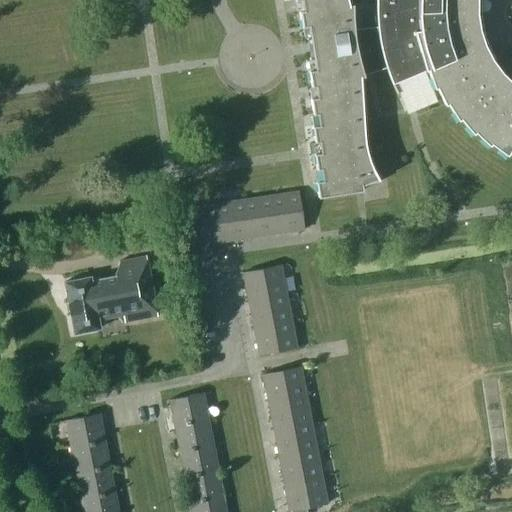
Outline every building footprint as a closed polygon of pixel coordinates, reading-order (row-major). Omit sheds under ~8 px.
[(352,29),(351,11),(351,4),(347,4),(345,0),(293,0),(295,0),(300,27),(303,26),(310,70),(307,70),(311,97),(309,97),(313,125),(311,125),(315,152),(312,153),(317,180),(314,180),(317,197),(361,190),(360,183),(375,178),(376,179),(377,179),(372,168),(368,160),(365,151),(363,142),(363,133),(359,77),(363,76),(362,75),(385,67),(383,62),(381,57),(380,52),(379,47),(378,42),(377,37),(376,32),(376,26),(352,29)] [(374,0),(374,4),(376,26),(376,32),(377,37),(378,42),(379,47),(380,52),(381,57),(383,62),(385,67),(387,74),(395,93),(397,93),(392,84),(426,70),(432,88),(435,87),(443,104),(446,103),(456,120),(459,118),(471,133),(473,132),(487,145),(489,143),(505,155),(506,153),(511,140),(511,82),(506,78),(495,65),(495,64),(485,49),(479,32),(476,14),(475,0),(374,0)] [(269,196),(275,234),(302,230),(297,192),(269,196)] [(275,234),(269,196),(242,200),(247,238),(275,234)] [(220,242),(247,238),(242,200),(214,204),(220,242)] [(220,242),(214,204),(187,208),(192,246),(220,242)] [(162,313),(151,254),(112,261),(115,276),(89,281),(88,277),(63,282),(72,333),(98,328),(97,319),(122,315),(123,320),(162,313)] [(241,273),(246,301),(284,293),(279,266),(241,273)] [(289,320),(284,293),(246,301),(252,328),(289,320)] [(289,320),(252,328),(257,355),(295,348),(289,320)] [(261,375),(266,402),(304,395),(299,367),(261,375)] [(173,425),(206,419),(201,393),(168,399),(173,425)] [(310,422),(304,395),(266,402),(272,429),(310,422)] [(64,420),(69,445),(102,439),(97,413),(64,420)] [(206,419),(173,425),(177,451),(211,444),(206,419)] [(272,429),(277,457),(315,449),(310,422),(272,429)] [(69,445),(74,471),(107,465),(102,439),(69,445)] [(177,451),(182,477),(216,470),(211,444),(177,451)] [(283,484),(320,476),(315,449),(277,457),(283,484)] [(112,490),(107,465),(74,471),(79,497),(112,490)] [(187,503),(221,496),(216,470),(182,477),(187,503)] [(326,504),(320,476),(283,484),(288,511),(326,504)] [(115,511),(112,490),(79,497),(81,511),(115,511)] [(223,511),(221,496),(187,503),(189,511),(223,511)]
